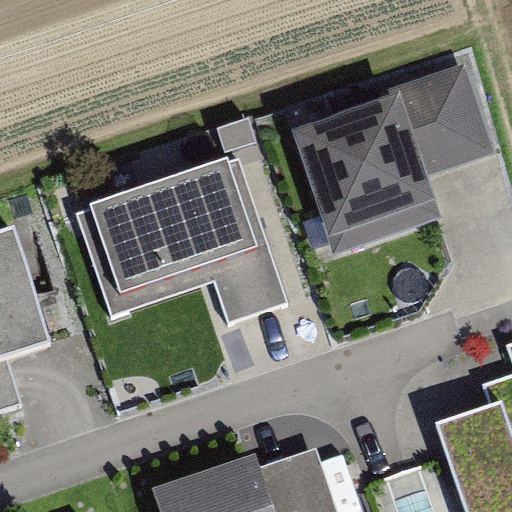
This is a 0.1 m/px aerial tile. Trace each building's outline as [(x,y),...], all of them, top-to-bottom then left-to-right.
[(429,184),(497,162),(467,70),(382,98),(387,113),(404,107),(429,184)] [(387,113),(295,142),(334,262),(443,226),(429,184),(404,107),(387,113)] [(241,165),(77,221),(112,324),(215,289),(229,331),(291,310),(241,165)] [(53,355),(16,238),(0,242),(0,371),(10,368),(53,355)] [(511,381),(483,391),(492,416),(437,435),(463,511),(511,511),(511,350),(508,352),(511,365),(511,381)] [(0,418),(24,411),(10,368),(0,371),(0,418)] [(343,511),(329,468),(274,486),(272,481),(180,511),(343,511)]
